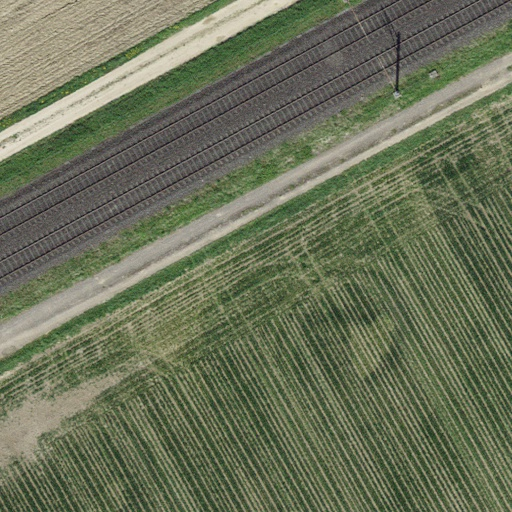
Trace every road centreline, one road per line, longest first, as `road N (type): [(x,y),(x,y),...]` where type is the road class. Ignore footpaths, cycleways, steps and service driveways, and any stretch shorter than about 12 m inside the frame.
road 1 (track): [(511,67),(0,347)]
road 2 (track): [(0,151),(277,0)]
